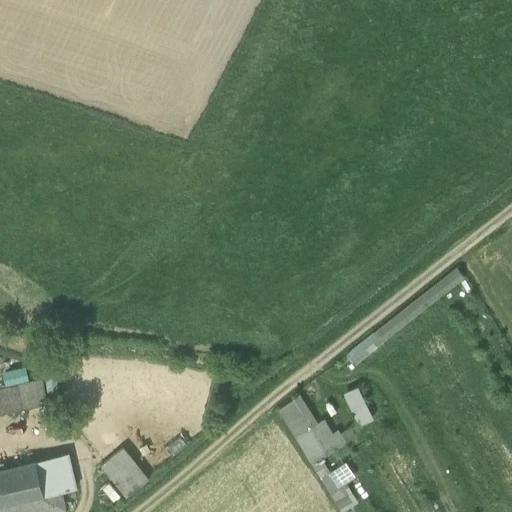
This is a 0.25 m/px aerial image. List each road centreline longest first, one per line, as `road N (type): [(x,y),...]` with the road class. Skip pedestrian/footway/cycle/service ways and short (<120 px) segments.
road 1 (track): [(135,511),(511,210)]
road 2 (track): [(0,454),(89,450),(98,498),(80,511)]
